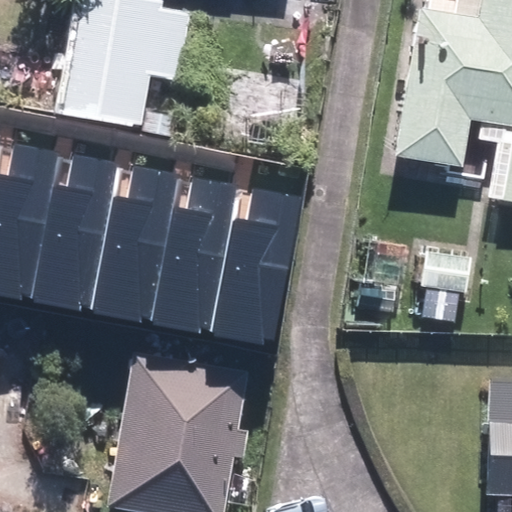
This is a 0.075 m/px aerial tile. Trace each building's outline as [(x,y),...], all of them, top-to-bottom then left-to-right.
[(195,9),(136,0),(76,0),(57,118),(139,131),(147,81),(182,87),(195,9)] [(412,10),(386,158),(457,170),(464,127),(493,132),(481,202),(511,206),(511,0),(474,0),(471,20),(412,10)] [(53,182),(58,154),(15,146),(10,174),(0,171),(0,295),(21,300),(22,294),(31,295),(53,182)] [(111,193),(116,165),(74,157),(69,185),(53,182),(31,295),(30,301),(80,311),(81,305),(88,306),(111,193)] [(173,206),(179,177),(134,169),(129,197),(111,193),(88,306),(87,313),(141,323),(142,317),(151,319),(173,206)] [(232,218),(238,186),(193,177),(187,208),(173,206),(151,319),(150,322),(200,332),(201,326),(210,328),(232,218)] [(269,339),(297,197),(254,189),(248,221),(232,218),(210,328),(209,334),(260,343),(261,337),(269,339)] [(463,297),(466,258),(422,254),(416,321),(453,324),(455,296),(463,297)] [(127,354),(99,511),(221,511),(245,375),(127,354)] [(511,511),(511,379),(480,378),(475,497),(504,499),(503,511),(511,511)]
